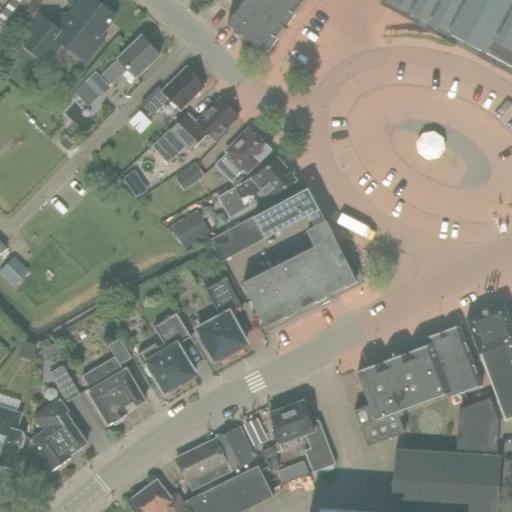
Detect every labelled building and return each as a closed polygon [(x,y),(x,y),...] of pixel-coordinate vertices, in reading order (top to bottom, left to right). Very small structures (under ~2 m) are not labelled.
[(13,10),(19,0),(8,0),(6,5),(13,10)] [(61,14),(62,24),(58,29),(39,13),(18,40),(46,62),(61,42),(86,61),(103,39),(99,36),(115,15),(95,0),(80,0),(71,13),(61,14)] [(243,0),(227,22),(266,50),(277,35),(279,37),(286,27),(284,25),(294,11),(297,13),(306,0),(243,0)] [(511,0),(388,0),(511,66),(511,0)] [(6,5),(0,12),(0,22),(2,24),(13,10),(6,5)] [(159,57),(141,37),(117,58),(118,59),(102,74),(111,84),(128,70),(135,78),(159,57)] [(206,84),(188,66),(176,78),(174,76),(160,90),(157,87),(141,103),(153,115),(169,99),(180,110),(206,84)] [(110,87),(95,71),(83,82),(98,98),(110,87)] [(238,117),(222,99),(197,122),(188,113),(152,146),(167,163),(186,146),(190,150),(208,134),(216,143),(229,131),(226,128),(238,117)] [(130,118),(143,131),(153,121),(141,108),(130,118)] [(245,170),(247,173),(271,150),(250,128),(226,151),(228,153),(216,165),(232,183),(245,170)] [(74,144),(66,135),(60,142),(68,150),(74,144)] [(297,180),(277,157),(250,180),(218,198),(229,218),(266,197),(268,200),(297,180)] [(204,175),(195,163),(174,178),(183,190),(204,175)] [(232,227),(244,249),(319,208),(307,187),(232,227)] [(185,248),(210,232),(197,211),(171,226),(185,248)] [(242,282),(264,325),(356,279),(325,219),(306,229),(315,245),(242,282)] [(221,233),(232,255),(244,249),(232,227),(221,233)] [(220,261),(232,255),(221,233),(209,240),(220,261)] [(0,270),(0,272),(14,286),(29,271),(14,256),(0,270)] [(221,356),(223,359),(243,348),(241,344),(245,342),(228,312),(241,305),(225,277),(205,288),(218,310),(209,315),(212,320),(197,329),(214,360),(221,356)] [(465,317),(504,420),(511,417),(511,328),(502,303),(465,317)] [(137,353),(162,393),(195,373),(177,344),(187,339),(172,315),(154,326),(164,343),(158,346),(155,342),(137,353)] [(449,397),(482,385),(459,324),(426,336),(429,343),(356,370),(369,404),(353,410),(366,445),(405,431),(397,410),(447,392),(449,397)] [(131,357),(120,337),(108,344),(115,356),(82,375),(90,389),(88,391),(106,422),(110,423),(124,415),(125,412),(145,400),(124,363),(131,357)] [(18,356),(31,360),(36,344),(23,340),(18,356)] [(48,373),(65,402),(79,394),(61,365),(48,373)] [(50,466),(54,468),(68,458),(69,454),(86,442),(66,415),(68,410),(59,398),(33,416),(43,430),(31,439),(32,440),(30,444),(37,453),(40,452),(50,466)] [(312,422),(304,398),(288,404),(287,402),(270,408),(272,414),(271,415),(276,428),(273,429),(278,441),(304,432),(310,448),(304,450),(312,471),(334,463),(318,420),(312,422)] [(495,456),(497,419),(490,398),(458,409),(455,453),(395,449),(390,511),(494,511),(498,456),(495,456)] [(20,412),(0,406),(0,465),(9,468),(13,466),(18,448),(21,446),(24,436),(22,432),(22,430),(16,428),(20,412)] [(239,427),(215,438),(219,447),(231,470),(253,460),(254,459),(243,436),(239,427)] [(215,438),(175,458),(191,490),(210,481),(231,471),(231,470),(219,447),(215,438)] [(277,458),(274,449),(272,446),(261,450),(265,461),(266,461),(269,468),(278,464),(275,458),(277,458)] [(213,486),(185,500),(191,511),(238,511),(272,495),(257,464),(256,465),(253,460),(248,462),(231,470),(231,471),(234,476),(213,486)] [(169,497),(156,479),(126,501),(134,511),(187,511),(176,492),(169,497)]
